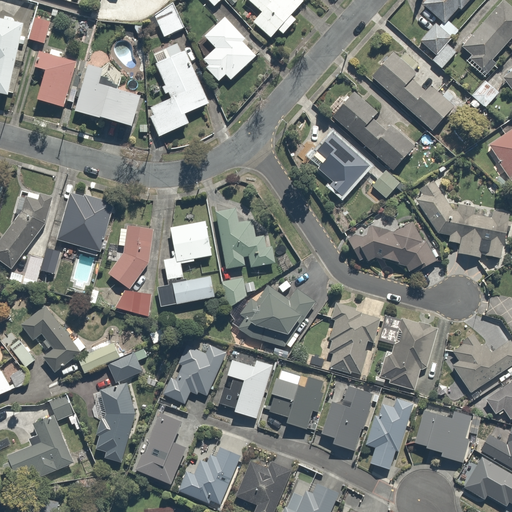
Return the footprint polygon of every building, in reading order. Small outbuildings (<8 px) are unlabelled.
[(0,0),(0,91),(8,93),(23,37),(45,43),(51,19),(35,15),(38,0),(0,0)] [(248,0),(259,9),(250,22),(267,36),(274,27),(281,33),(294,18),(290,15),(302,0),(248,0)] [(470,0),(427,0),(423,4),(445,24),(459,8),(462,10),(470,0)] [(511,7),(504,1),(484,23),(507,44),(511,38),(511,7)] [(176,5),(152,14),(161,37),(185,28),(176,5)] [(212,48),(202,59),(206,63),(203,66),(218,79),(223,74),(230,81),(259,50),(221,14),(200,37),(212,48)] [(463,47),(473,57),(471,59),(483,70),(507,44),(484,23),(463,47)] [(60,106),(75,63),(60,57),(62,52),(51,48),(49,53),(37,49),(32,65),(43,69),(33,96),(60,106)] [(168,96),(147,104),(151,113),(148,114),(157,135),(187,123),(183,112),(208,102),(187,50),(155,63),(163,83),(160,85),(163,92),(166,91),(168,96)] [(401,59),(394,53),(389,58),(388,57),(380,65),(382,67),(373,77),(403,104),(419,86),(412,80),(418,74),(414,71),(419,65),(406,53),(401,59)] [(102,64),(84,61),(73,111),(129,123),(136,91),(97,83),(102,64)] [(511,71),(503,78),(511,89),(511,71)] [(487,80),(470,93),(482,108),(499,94),(487,80)] [(426,92),(419,86),(403,104),(433,131),(455,106),(431,86),(426,92)] [(379,113),(355,92),(350,98),(348,96),(341,104),(343,106),(333,117),(364,144),(377,129),(380,126),(373,120),(379,113)] [(387,132),(380,126),(377,129),(364,144),(394,170),(415,146),(392,125),(387,132)] [(511,130),(488,145),(509,180),(511,178),(511,130)] [(330,186),(343,197),(370,166),(334,134),(318,152),(327,160),(319,169),(334,182),(330,186)] [(383,172),(372,184),(387,198),(398,185),(383,172)] [(425,192),(414,199),(435,234),(448,234),(448,240),(458,240),(457,254),(479,255),(480,246),(484,247),(483,257),(501,258),(503,211),(490,211),(490,214),(478,213),(478,208),(457,207),(456,209),(452,209),(435,181),(423,188),(425,192)] [(49,197),(22,196),(20,214),(0,238),(0,261),(9,268),(46,223),(49,197)] [(96,209),(67,199),(54,238),(95,252),(106,220),(93,216),(96,209)] [(213,207),(223,271),(241,268),(239,255),(248,254),(250,266),(272,262),(267,228),(257,229),(256,217),(236,220),(233,203),(213,207)] [(165,285),(155,286),(158,305),(212,297),(209,279),(182,282),(179,260),(209,254),(202,220),(168,227),(174,256),(161,258),(165,285)] [(372,224),(346,240),(360,263),(373,255),(398,258),(406,268),(430,259),(416,222),(386,233),(372,224)] [(125,243),(120,256),(106,271),(129,289),(150,265),(154,226),(125,223),(125,227),(120,227),(118,243),(125,243)] [(28,255),(25,280),(38,281),(40,271),(54,273),(57,250),(43,248),(42,257),(28,255)] [(285,300),(262,286),(237,328),(281,354),(315,299),(293,286),(285,300)] [(151,294),(122,289),(118,309),(148,314),(151,294)] [(331,298),(326,318),(334,319),(327,353),(330,354),(328,366),(359,373),(366,339),(372,340),(377,315),(357,311),(358,304),(331,298)] [(54,348),(42,357),(52,370),(79,349),(44,304),(18,324),(29,338),(40,330),(54,348)] [(433,331),(398,323),(391,352),(384,350),(378,375),(388,378),(386,384),(418,392),(433,331)] [(459,360),(451,366),(468,389),(511,358),(511,348),(507,341),(488,355),(470,330),(461,336),(465,341),(452,350),(459,360)] [(20,335),(6,345),(22,366),(35,357),(20,335)] [(110,339),(76,355),(83,369),(116,353),(110,339)] [(205,355),(183,344),(160,390),(182,401),(187,391),(202,398),(225,350),(211,343),(205,355)] [(141,349),(104,363),(111,381),(147,367),(141,349)] [(252,366),(230,358),(225,372),(242,379),(230,409),(254,419),(276,366),(255,357),(252,366)] [(0,390),(11,384),(2,369),(0,370),(0,390)] [(301,387),(275,378),(270,392),(274,394),(269,411),(285,416),(283,420),(311,429),(325,382),(305,376),(301,387)] [(97,389),(102,410),(94,448),(101,450),(100,455),(120,459),(130,413),(124,383),(97,389)] [(339,409),(328,405),(319,431),(332,436),(329,442),(351,450),(371,394),(347,385),(339,409)] [(41,442),(6,456),(15,480),(68,460),(53,420),(71,413),(64,395),(47,401),(51,411),(32,419),(41,442)] [(374,401),(363,445),(372,447),(369,461),(388,466),(393,447),(399,448),(411,403),(395,399),(393,406),(374,401)] [(447,420),(421,411),(411,440),(437,449),(435,453),(460,463),(477,419),(451,409),(447,420)] [(170,442),(179,420),(156,410),(131,470),(164,484),(180,446),(170,442)] [(475,452),(479,455),(462,487),(483,498),(485,495),(506,506),(507,504),(511,506),(511,423),(503,440),(487,431),(475,452)] [(193,475),(187,472),(178,488),(205,501),(206,498),(214,502),(238,454),(221,446),(216,455),(209,452),(205,461),(200,459),(193,475)] [(268,468),(249,459),(233,495),(254,504),(251,511),(269,511),(292,463),(274,455),(268,468)] [(305,490),(296,509),(285,504),(281,511),(325,511),(336,488),(317,480),(311,493),(305,490)] [(57,511),(60,502),(30,494),(25,511),(57,511)]
